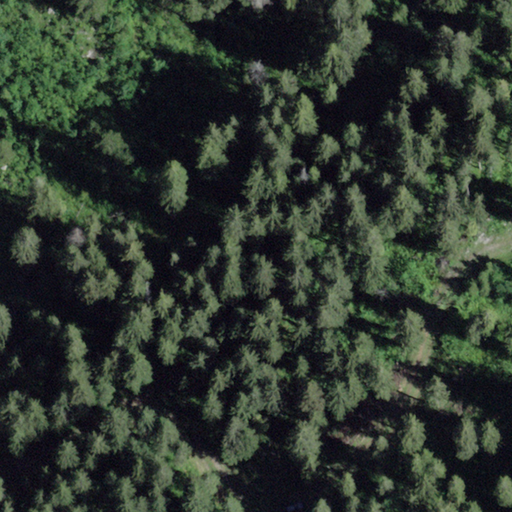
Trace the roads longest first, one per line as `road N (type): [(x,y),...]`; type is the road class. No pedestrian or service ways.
road 1 (track): [(299,511),(336,489),(380,429),(451,286),(481,256),(511,250)]
road 2 (track): [(0,491),(114,429),(161,421),(195,441),(234,499),(274,511)]
